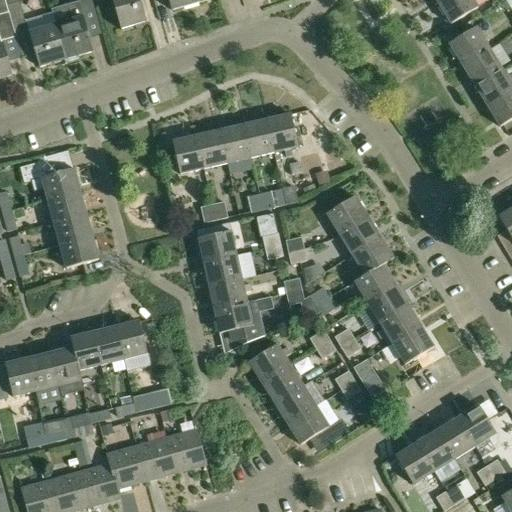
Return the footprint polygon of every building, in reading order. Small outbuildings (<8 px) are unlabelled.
[(96,8),(93,0),(79,0),(83,12),(96,8)] [(113,0),(122,31),(148,23),(140,0),(113,0)] [(199,3),(198,0),(169,0),(172,11),(199,3)] [(473,0),(444,0),(439,3),(452,24),(478,8),(473,0)] [(10,12),(8,12),(16,37),(29,33),(40,68),(67,60),(56,25),(42,29),(41,24),(28,28),(20,2),(7,6),(10,12)] [(0,79),(12,76),(2,41),(16,37),(8,12),(0,14),(0,79)] [(83,17),(56,25),(67,60),(93,52),(83,17)] [(463,65),(489,49),(476,28),(450,44),(463,65)] [(489,49),(463,65),(475,86),(502,70),(489,49)] [(511,86),(502,70),(475,86),(488,106),(511,91),(511,86)] [(511,91),(488,106),(501,127),(511,120),(511,91)] [(266,120),(274,153),(284,151),(287,158),(294,156),(292,149),(298,147),(290,115),(266,120)] [(243,126),(251,159),(274,153),(266,120),(243,126)] [(320,128),(309,125),(306,134),(317,137),(320,128)] [(251,159),(243,126),(220,131),(227,164),(251,159)] [(220,131),(197,137),(204,169),(227,164),(220,131)] [(204,169),(197,137),(172,142),(180,175),(204,169)] [(32,182),(35,192),(45,189),(49,201),(81,193),(75,170),(49,177),(45,161),(21,168),(25,184),(32,182)] [(295,186),(284,189),(287,205),(299,202),(295,186)] [(105,191),(94,194),(98,210),(109,208),(105,191)] [(0,193),(0,202),(3,214),(13,211),(8,192),(0,193)] [(272,192),(259,195),(263,210),(276,207),(272,192)] [(81,193),(49,201),(51,210),(44,212),(45,219),(53,217),(55,224),(87,215),(81,193)] [(259,195),(248,197),(252,213),(263,210),(259,195)] [(340,236),(369,218),(356,197),(327,215),(340,236)] [(213,205),(217,221),(229,218),(225,202),(213,205)] [(213,205),(201,208),(205,224),(217,221),(213,205)] [(511,210),(500,218),(511,237),(511,210)] [(18,230),(13,211),(3,214),(8,233),(18,230)] [(87,215),(55,224),(61,246),(93,237),(87,215)] [(369,218),(340,236),(352,256),(381,239),(369,218)] [(199,240),(204,263),(237,256),(231,232),(199,240)] [(263,237),(265,249),(282,245),(279,233),(263,237)] [(10,239),(15,259),(25,256),(20,236),(10,239)] [(93,237),(61,246),(67,269),(99,260),(93,237)] [(251,237),(241,239),(245,257),(255,255),(251,237)] [(286,241),(289,253),(305,249),(303,237),(286,241)] [(381,239),(352,256),(364,276),(355,282),(355,283),(394,259),(381,239)] [(0,257),(1,262),(11,260),(6,240),(0,241),(0,257)] [(268,261),(285,257),(282,245),(265,249),(268,261)] [(308,261),(305,249),(289,253),(291,265),(308,261)] [(25,256),(15,259),(20,278),(30,275),(25,256)] [(204,263),(209,287),(242,279),(237,256),(204,263)] [(394,259),(355,283),(368,303),(396,286),(384,266),(394,260),(394,259)] [(11,260),(1,262),(7,282),(17,279),(11,260)] [(327,263),(310,271),(317,284),(333,275),(327,263)] [(284,282),(287,294),(303,290),(301,278),(284,282)] [(209,287),(214,310),(247,303),(245,293),(253,292),(251,284),(243,286),(242,279),(209,287)] [(396,286),(368,303),(380,324),(409,306),(396,286)] [(309,297),(316,307),(331,297),(325,287),(309,297)] [(306,302),(303,290),(287,294),(290,306),(306,302)] [(338,309),(331,297),(316,307),(323,318),(338,309)] [(272,298),(247,303),(214,310),(220,334),(228,332),(233,349),(265,336),(260,312),(274,309),(272,298)] [(409,306),(380,324),(384,329),(378,333),(382,340),(388,336),(393,344),(421,327),(409,306)] [(116,328),(124,360),(148,355),(140,322),(116,328)] [(421,327),(393,344),(405,365),(426,353),(434,348),(421,327)] [(124,360),(116,328),(94,333),(102,366),(124,360)] [(335,337),(341,347),(355,339),(349,329),(335,337)] [(310,339),(317,349),(331,341),(325,330),(310,339)] [(71,339),(81,371),(102,366),(94,333),(71,339)] [(362,350),(355,339),(341,347),(348,358),(362,350)] [(323,360),(337,351),(331,341),(317,349),(323,360)] [(249,364),(262,385),(289,367),(284,359),(293,354),(288,347),(280,352),(276,347),(249,364)] [(51,354),(59,387),(82,381),(74,348),(51,354)] [(426,353),(405,365),(412,376),(432,363),(426,353)] [(51,354),(29,359),(37,392),(59,387),(51,354)] [(37,392),(29,359),(6,365),(14,398),(37,392)] [(368,359),(354,368),(360,378),(374,370),(368,359)] [(275,405),(302,387),(299,382),(307,377),(303,370),(295,375),(289,367),(262,385),(275,405)] [(335,380),(342,390),(356,382),(349,371),(335,380)] [(362,392),(356,382),(342,390),(348,401),(362,392)] [(5,385),(0,386),(0,401),(9,399),(5,385)] [(275,405),(287,425),(315,407),(311,400),(318,394),(314,388),(305,393),(302,387),(275,405)] [(135,404),(137,414),(157,409),(154,399),(135,404)] [(137,414),(135,404),(115,408),(118,418),(137,414)] [(458,419),(475,447),(496,434),(479,406),(458,419)] [(315,407),(287,425),(301,446),(328,428),(315,407)] [(109,410),(89,415),(92,424),(111,420),(109,410)] [(168,411),(160,414),(162,424),(171,422),(168,411)] [(475,447),(458,419),(437,432),(455,460),(475,447)] [(335,443),(350,434),(344,423),(328,433),(335,443)] [(92,424),(72,429),(74,439),(95,434),(92,424)] [(47,435),(49,445),(68,440),(66,430),(47,435)] [(167,439),(177,474),(207,465),(197,430),(167,439)] [(455,460),(437,432),(417,444),(434,473),(455,460)] [(49,445),(47,435),(27,439),(29,449),(49,445)] [(177,474),(167,439),(138,447),(148,482),(177,474)] [(434,473),(417,444),(396,457),(413,486),(434,473)] [(148,482),(138,447),(109,455),(111,464),(111,465),(121,499),(119,490),(148,482)] [(498,460),(487,467),(496,481),(507,474),(498,460)] [(121,499),(111,465),(82,473),(92,508),(121,499)] [(487,467),(477,473),(486,487),(496,481),(487,467)] [(76,511),(92,508),(82,473),(52,481),(61,511),(76,511)] [(61,511),(52,481),(22,490),(28,511),(61,511)] [(457,485),(446,492),(455,506),(466,499),(457,485)] [(511,511),(511,491),(502,497),(511,511)] [(445,511),(455,506),(446,492),(436,498),(445,511)] [(10,511),(6,495),(0,496),(0,511),(10,511)]
